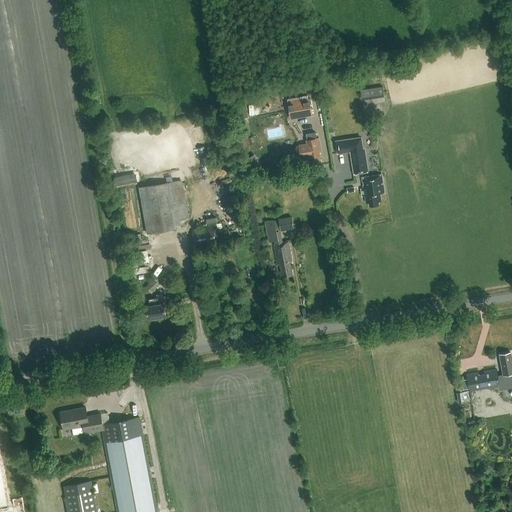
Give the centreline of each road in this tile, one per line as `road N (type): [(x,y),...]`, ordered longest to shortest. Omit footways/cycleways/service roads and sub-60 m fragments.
road 1 (unclassified): [(0,379),(511,294)]
road 2 (unknown): [(363,319),(336,188)]
